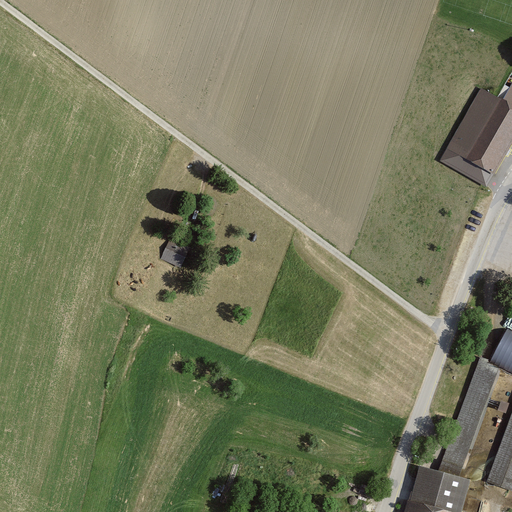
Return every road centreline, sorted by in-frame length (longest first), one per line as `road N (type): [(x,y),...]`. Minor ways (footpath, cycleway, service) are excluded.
road 1 (track): [(0,0),(445,333)]
road 2 (unclassified): [(511,185),(481,240),(385,511)]
